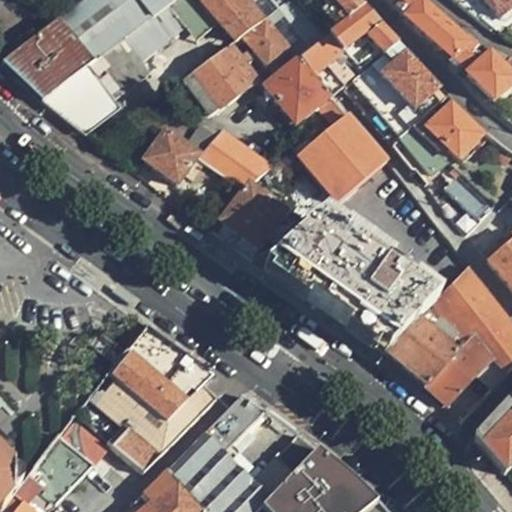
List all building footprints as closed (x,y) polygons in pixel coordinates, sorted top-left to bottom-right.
[(91,0),(2,68),(44,105),(93,66),(125,42),(169,8),(179,0),(91,0)] [(291,53),(300,65),(322,44),(288,0),(179,0),(169,8),(184,26),(210,10),(223,26),(239,44),(240,47),(243,43),(266,71),(291,53)] [(343,27),(363,11),(353,0),(327,0),(325,2),(334,13),(338,10),(345,17),(340,22),(343,27)] [(445,66),(457,77),(467,63),(478,48),(468,40),(464,44),(427,10),(416,0),(383,0),(410,29),(448,61),(445,66)] [(511,0),(448,0),(466,15),(478,4),(500,26),(511,15),(511,0)] [(169,8),(125,42),(140,62),(185,27),(184,26),(169,8)] [(399,46),(365,9),(363,11),(343,27),(322,44),(300,65),(330,100),(342,88),(353,78),(336,59),(341,55),(356,43),(372,61),(382,53),(385,58),(399,46)] [(210,10),(184,26),(185,27),(199,44),(223,26),(210,10)] [(96,77),(116,103),(151,76),(140,62),(125,42),(93,66),(99,74),(96,77)] [(408,57),(399,46),(385,58),(360,79),(345,92),(393,149),(413,131),(429,117),(447,101),(443,97),(406,59),(408,57)] [(493,109),(511,90),(511,65),(509,64),(502,71),(488,58),(491,55),(478,48),(467,63),(475,71),(467,81),(493,109)] [(232,49),(215,62),(195,80),(223,115),(260,87),(232,49)] [(297,132),(330,100),(300,65),(278,85),(267,95),(297,132)] [(44,105),(76,132),(116,103),(96,77),(99,74),(93,66),(44,105)] [(435,124),(429,117),(413,131),(423,141),(427,137),(457,165),(480,138),(451,109),(435,124)] [(386,166),(346,118),(329,136),(368,182),(386,166)] [(198,161),(244,197),(250,191),(271,172),(225,135),(220,142),(204,130),(187,152),(198,161)] [(438,174),(485,220),(495,209),(459,172),(457,175),(423,141),(413,131),(393,149),(414,175),(419,171),(428,182),(438,174)] [(187,152),(169,139),(147,166),(178,189),(198,161),(187,152)] [(258,253),(283,218),(250,192),(222,228),(258,253)] [(511,238),(511,231),(499,216),(477,240),(490,256),(511,238)] [(263,273),(385,358),(436,307),(320,224),(263,273)] [(487,264),(511,244),(511,238),(490,256),(484,260),(487,264)] [(511,244),(487,264),(511,293),(511,244)] [(476,380),(491,394),(511,372),(511,328),(469,272),(436,307),(385,358),(415,383),(445,411),(476,380)] [(105,301),(101,307),(117,319),(122,313),(105,301)] [(161,341),(148,332),(107,383),(164,430),(199,394),(213,380),(161,341)] [(164,430),(107,383),(92,403),(126,432),(161,460),(214,407),(199,394),(164,430)] [(263,416),(240,399),(166,476),(197,511),(259,511),(315,453),(296,440),(287,452),(263,477),(250,466),(241,473),(233,466),(241,458),(232,449),(263,416)] [(511,400),(476,439),(477,442),(478,446),(506,479),(511,472),(511,400)] [(60,511),(110,452),(74,424),(31,481),(16,500),(14,503),(25,511),(60,511)] [(126,432),(110,452),(143,477),(161,460),(126,432)] [(359,488),(315,453),(259,511),(372,511),(378,508),(359,488)] [(0,454),(0,461),(5,466),(8,463),(0,454)] [(0,511),(4,511),(14,503),(16,500),(16,476),(15,469),(8,463),(5,466),(0,461),(0,511)] [(31,481),(16,476),(16,500),(31,481)] [(197,511),(166,476),(130,511),(197,511)] [(25,511),(14,503),(4,511),(25,511)]
